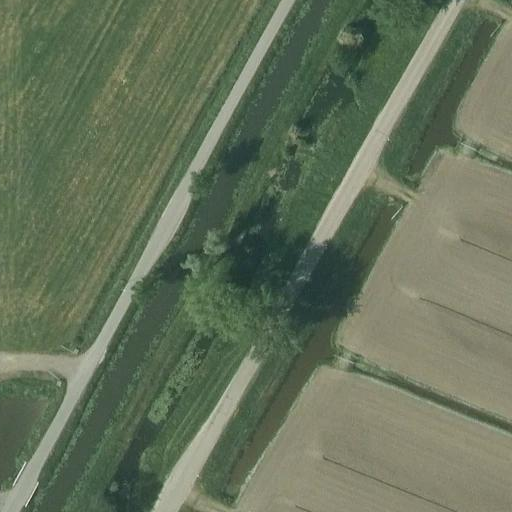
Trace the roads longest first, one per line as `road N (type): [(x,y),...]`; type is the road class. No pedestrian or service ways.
road 1 (unclassified): [(162,511),(455,0)]
road 2 (unclassified): [(7,511),(287,0)]
